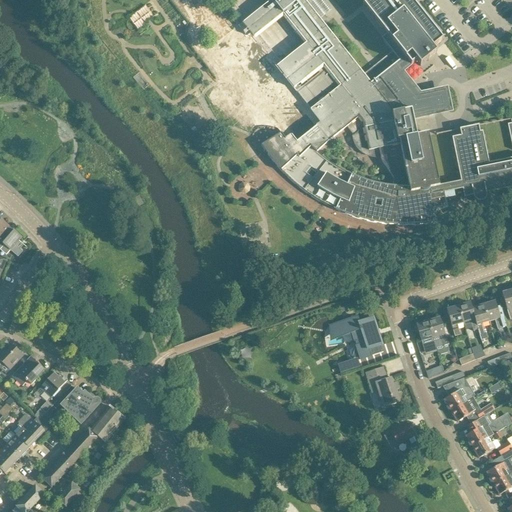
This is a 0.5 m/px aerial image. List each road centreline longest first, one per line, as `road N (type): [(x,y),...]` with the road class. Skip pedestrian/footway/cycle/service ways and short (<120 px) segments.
road 1 (residential): [(486,511),(419,386),(396,314),(411,297),(511,262)]
road 2 (residential): [(2,511),(113,392)]
road 3 (tertiary): [(131,379),(107,326),(52,245)]
road 4 (tertiary): [(192,511),(131,379)]
road 5 (residential): [(113,392),(0,330)]
